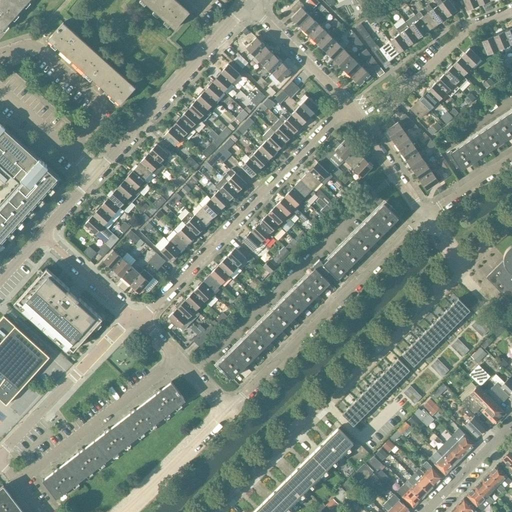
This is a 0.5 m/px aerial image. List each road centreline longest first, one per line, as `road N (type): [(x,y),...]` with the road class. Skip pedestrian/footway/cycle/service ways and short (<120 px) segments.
road 1 (residential): [(212,511),(459,266)]
road 2 (residential): [(346,104),(135,317)]
road 3 (residential): [(421,217),(229,409)]
road 4 (residential): [(94,175),(249,4)]
road 5 (residential): [(0,463),(16,483),(178,359)]
road 6 (residential): [(135,317),(0,454)]
road 7 (residential): [(365,129),(461,32),(511,9)]
road 8 (residential): [(67,150),(106,109),(33,44),(0,54)]
road 9 (residential): [(229,409),(127,511)]
road 10 (residential): [(346,104),(249,4)]
road 11 (residential): [(41,233),(135,317)]
road 12 (residential): [(424,511),(511,423)]
